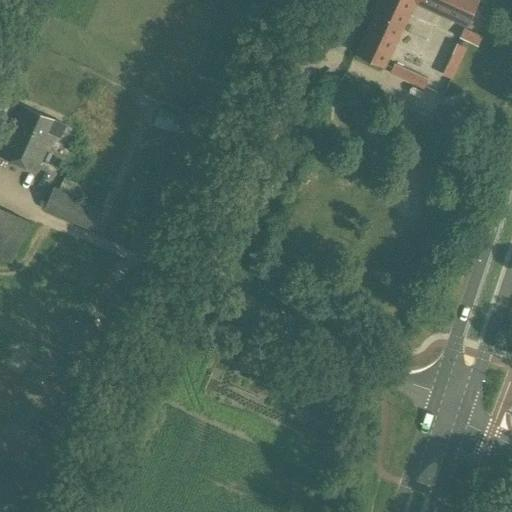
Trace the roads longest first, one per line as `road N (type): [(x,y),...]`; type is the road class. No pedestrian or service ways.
road 1 (unclassified): [(324,0),(222,248),(215,271),(221,293),(250,314),(451,404)]
road 2 (secondary): [(451,404),(511,229)]
